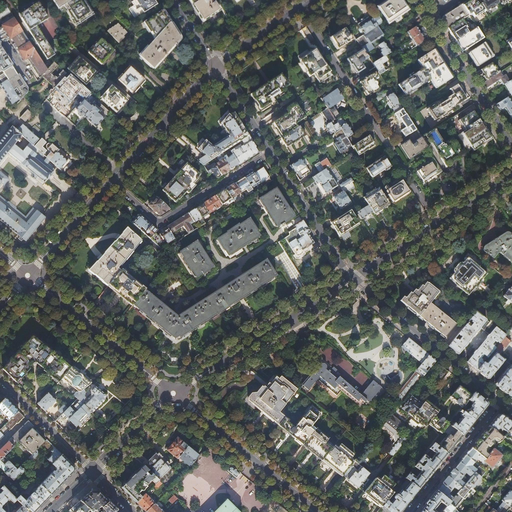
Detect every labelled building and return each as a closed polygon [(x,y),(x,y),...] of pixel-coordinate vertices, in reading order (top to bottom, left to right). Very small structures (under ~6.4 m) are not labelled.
[(52,0),(59,9),(65,6),(73,20),(77,26),(94,15),(83,0),(52,0)] [(135,18),(138,16),(140,15),(158,4),(154,0),(134,0),(132,2),(134,6),(129,9),(135,18)] [(211,15),(220,9),(213,0),(190,0),(194,5),(203,20),(211,15)] [(401,0),(388,0),(386,2),(378,7),(389,22),(408,9),(401,0)] [(478,0),(477,0),(468,0),(462,4),(469,15),(470,14),(473,15),(474,17),(484,10),(480,4),(478,0)] [(484,10),(485,12),(489,9),(490,10),(495,7),(494,6),(498,3),(495,0),(477,0),(478,0),(477,0),(481,0),(483,2),(480,4),(484,10)] [(55,54),(47,41),(37,26),(48,18),(38,3),(29,9),(19,15),(47,59),(55,54)] [(443,20),(448,28),(462,19),(469,15),(462,4),(452,11),(443,16),(443,20)] [(155,39),(140,56),(154,68),(180,39),(180,38),(180,37),(176,30),(168,17),(163,10),(144,21),(151,32),(152,31),(155,37),(155,39)] [(357,40),(360,45),(363,49),(366,54),(374,49),(371,44),(373,44),(372,42),(382,35),(377,27),(383,23),(378,15),(370,20),(368,17),(364,20),(358,24),(360,27),(359,28),(358,29),(360,32),(362,33),(363,32),(365,34),(357,40)] [(58,66),(54,63),(48,70),(15,18),(3,26),(0,27),(0,68),(2,71),(3,72),(5,71),(8,69),(12,66),(13,64),(8,56),(6,53),(5,53),(0,45),(0,44),(4,41),(6,42),(7,42),(7,40),(11,38),(14,43),(12,45),(15,49),(17,48),(19,50),(25,59),(27,58),(40,78),(38,81),(40,84),(51,95),(51,94),(65,79),(63,77),(66,73),(63,70),(59,75),(60,75),(58,78),(57,77),(56,78),(51,74),(58,66)] [(448,28),(456,41),(469,33),(469,32),(466,28),(467,27),(463,21),(462,19),(448,28)] [(115,25),(113,27),(112,27),(110,29),(107,31),(119,43),(122,40),(125,37),(124,36),(127,33),(124,29),(123,30),(122,29),(123,28),(118,23),(116,26),(115,25)] [(421,33),(416,26),(407,32),(409,35),(408,35),(410,37),(410,36),(412,39),(421,33)] [(463,52),(484,38),(477,27),(469,33),(456,41),(463,52)] [(421,33),(412,39),(414,42),(413,42),(414,44),(415,44),(417,46),(425,41),(423,37),(429,33),(426,29),(421,33)] [(352,40),(346,30),(339,35),(332,39),(335,45),(338,49),(352,40)] [(102,65),(114,51),(101,39),(88,53),(102,65)] [(381,53),(384,57),(387,55),(391,52),(387,46),(384,42),(379,46),(382,50),(381,50),(382,52),(381,53)] [(485,43),(470,52),(473,59),(478,67),(494,57),(485,43)] [(364,62),(369,58),(366,54),(363,49),(347,60),(349,63),(351,66),(352,66),(357,74),(364,69),(360,64),(364,62)] [(324,62),(316,50),(309,55),(300,60),(308,71),(307,72),(310,76),(314,74),(320,83),(332,75),(324,62)] [(436,88),(452,78),(447,70),(441,61),(435,52),(434,50),(418,60),(424,69),(414,75),(413,73),(410,75),(411,77),(398,85),(406,96),(431,80),(436,88)] [(375,67),(380,74),(394,65),(391,61),(387,55),(384,57),(373,64),(375,67)] [(79,57),(68,70),(84,84),(96,72),(79,57)] [(487,81),(500,73),(499,71),(498,72),(492,63),(481,70),(484,76),(487,81)] [(130,67),(118,80),(132,93),(138,86),(144,80),(130,67)] [(13,78),(8,69),(5,71),(6,74),(5,75),(6,77),(7,79),(9,81),(13,78)] [(376,72),(370,75),(366,78),(365,79),(360,82),(364,88),(368,95),(373,92),(374,94),(379,90),(378,90),(377,88),(377,87),(376,87),(376,86),(376,85),(376,84),(376,83),(376,82),(375,82),(374,82),(373,82),(373,81),(379,77),(376,73),(376,72)] [(505,85),(509,82),(506,76),(505,76),(502,72),(500,73),(487,81),(483,84),(485,86),(486,88),(499,80),(499,81),(500,81),(500,82),(501,82),(504,85),(505,85)] [(26,95),(28,93),(28,88),(19,74),(13,78),(9,81),(12,86),(14,84),(21,96),(19,97),(19,99),(20,100),(26,95)] [(289,85),(281,74),(273,79),(265,84),(257,90),(251,94),(256,102),(261,110),(271,103),(274,107),(279,104),(273,95),(279,92),(280,94),(285,90),(284,89),(289,85)] [(87,96),(89,93),(70,77),(67,81),(65,79),(51,94),(51,95),(61,103),(71,113),(72,111),(77,107),(71,101),(81,90),(87,96)] [(12,103),(19,99),(19,97),(12,86),(9,81),(7,79),(0,84),(12,103)] [(459,89),(456,86),(449,90),(453,95),(447,98),(448,100),(439,105),(437,103),(427,110),(434,121),(442,117),(443,118),(447,115),(447,114),(451,112),(452,112),(457,109),(455,106),(465,100),(464,97),(462,94),(459,89)] [(101,99),(115,112),(121,105),(126,99),(112,87),(101,99)] [(393,109),(396,113),(397,113),(403,109),(390,88),(381,94),(383,96),(389,92),(390,95),(387,97),(390,103),(394,108),(393,109)] [(330,94),(322,100),(327,108),(335,121),(336,121),(337,122),(342,119),(341,118),(333,105),(343,99),(340,95),(342,94),(341,94),(341,93),(340,94),(337,91),(334,93),(333,92),(330,94)] [(511,103),(508,97),(497,104),(500,111),(505,108),(508,114),(511,119),(511,103)] [(94,106),(95,106),(94,105),(94,106),(92,104),(91,104),(84,98),(77,107),(72,111),(77,116),(82,120),(94,106)] [(37,111),(40,107),(34,102),(31,105),(37,111)] [(277,129),(282,137),(298,127),(296,124),(305,118),(296,104),(287,110),(289,113),(273,123),(277,129)] [(336,121),(335,121),(327,108),(322,112),(329,123),(325,125),(328,129),(331,134),(334,132),(335,133),(341,129),(337,123),(335,124),(335,123),(332,125),(332,124),(336,121)] [(409,135),(416,130),(408,117),(408,116),(405,113),(404,111),(403,109),(397,113),(396,113),(399,116),(400,116),(401,117),(400,118),(403,122),(406,127),(405,128),(405,129),(409,135)] [(21,118),(25,122),(33,114),(28,110),(21,118)] [(458,137),(465,148),(470,145),(473,150),(481,144),(491,138),(486,132),(481,123),(476,115),(473,112),(460,120),(467,132),(458,137)] [(206,155),(198,160),(203,165),(208,162),(212,159),(220,154),(226,150),(229,148),(239,142),(249,136),(240,122),(234,113),(229,116),(225,120),(222,123),(230,136),(222,141),(213,147),(206,141),(203,145),(200,149),(206,155)] [(346,123),(343,118),(337,122),(337,123),(341,129),(350,143),(356,139),(352,135),(353,134),(349,128),(346,123)] [(35,147),(40,141),(38,140),(39,139),(36,136),(35,136),(32,133),(26,128),(23,125),(17,131),(22,135),(30,142),(35,147)] [(282,137),(280,138),(284,144),(287,148),(305,136),(299,126),(298,127),(282,137)] [(17,131),(12,127),(0,142),(0,162),(8,152),(21,163),(21,164),(26,168),(30,170),(27,173),(31,177),(34,174),(45,183),(42,186),(50,192),(53,188),(45,182),(55,170),(48,164),(50,161),(35,147),(30,142),(23,151),(14,145),(22,135),(17,131)] [(447,144),(437,128),(426,135),(441,158),(440,159),(446,168),(452,164),(455,162),(455,161),(463,156),(454,140),(447,144)] [(351,145),(350,143),(341,129),(335,133),(334,134),(338,139),(337,139),(338,141),(335,144),(341,153),(350,147),(349,146),(351,145)] [(245,144),(232,153),(233,154),(239,164),(244,162),(255,154),(259,152),(253,142),(249,136),(239,142),(242,146),(245,144)] [(369,136),(352,147),(355,150),(358,156),(369,150),(375,147),(374,146),(375,145),(372,141),(369,136)] [(415,154),(427,146),(421,138),(421,137),(409,145),(407,142),(401,145),(406,152),(410,159),(416,155),(415,154)] [(43,140),(42,138),(40,141),(35,147),(50,161),(62,171),(67,166),(71,161),(69,159),(67,161),(57,152),(59,150),(52,144),(51,143),(50,143),(49,143),(48,143),(47,144),(47,145),(46,147),(47,148),(48,149),(47,150),(43,146),(46,142),(43,140)] [(0,181),(2,183),(0,184),(0,202),(27,224),(37,211),(34,208),(26,218),(0,197),(0,190),(9,180),(0,172),(0,168),(8,158),(27,173),(30,170),(26,168),(21,164),(21,163),(8,152),(0,162),(0,181)] [(231,156),(224,160),(231,170),(235,167),(235,166),(239,164),(233,154),(230,156),(231,156)] [(219,162),(215,164),(222,176),(227,172),(231,170),(224,160),(223,157),(218,160),(219,162)] [(326,169),(331,165),(326,157),(320,161),(320,162),(315,165),(320,172),(325,169),(326,169)] [(384,157),(366,168),(372,178),(384,170),(384,172),(385,171),(386,172),(391,168),(390,167),(390,166),(387,161),(384,157)] [(294,172),(300,181),(303,179),(303,178),(303,176),(310,172),(301,159),(290,166),(294,172)] [(435,172),(441,168),(435,160),(430,163),(429,163),(417,171),(420,176),(424,181),(430,177),(436,173),(435,172)] [(208,162),(203,165),(209,174),(212,172),(213,172),(216,177),(219,177),(222,176),(215,164),(214,164),(210,166),(208,162)] [(192,189),(195,185),(193,184),(199,178),(198,177),(200,174),(187,163),(181,169),(165,187),(162,190),(168,195),(175,202),(178,199),(179,200),(186,191),(189,193),(192,189)] [(261,183),(263,186),(272,181),(267,173),(263,168),(260,170),(255,173),(261,183)] [(333,179),(326,169),(325,169),(320,172),(302,184),(305,189),(312,185),(311,184),(316,182),(317,184),(321,182),(322,184),(323,185),(321,186),(326,193),(338,186),(333,178),(333,179)] [(250,176),(246,179),(252,189),(261,183),(255,173),(250,176)] [(31,177),(42,186),(45,183),(34,174),(31,177)] [(397,175),(383,185),(393,200),(401,196),(407,191),(404,186),(397,175)] [(239,181),(235,183),(241,193),(246,189),(248,192),(252,190),(252,189),(246,179),(244,177),(239,181)] [(353,181),(351,177),(340,185),(342,188),(353,181)] [(0,184),(2,183),(0,181),(0,219),(20,236),(24,239),(26,241),(37,228),(45,218),(37,211),(27,224),(0,202),(0,184)] [(357,186),(353,181),(342,188),(343,191),(345,194),(357,186)] [(231,186),(226,189),(234,201),(239,198),(238,195),(241,193),(235,183),(231,186)] [(388,203),(378,187),(375,189),(367,194),(363,197),(368,205),(373,212),(373,213),(378,209),(388,203)] [(276,188),(259,199),(277,227),(280,226),(281,227),(284,225),(283,223),(294,216),(291,212),(280,194),(276,188)] [(221,192),(216,195),(222,205),(227,202),(229,204),(234,201),(226,189),(221,192)] [(351,202),(345,194),(343,191),(333,197),(337,202),(341,209),(351,202)] [(213,198),(209,200),(216,210),(222,205),(216,195),(213,198)] [(169,209),(155,196),(152,200),(149,203),(151,204),(149,205),(159,214),(161,214),(169,209)] [(206,202),(202,204),(209,214),(216,210),(209,200),(206,202)] [(199,206),(195,208),(202,218),(209,214),(202,204),(199,206)] [(373,212),(368,205),(357,212),(362,219),(367,216),(373,212)] [(198,220),(201,226),(205,223),(202,218),(195,208),(192,211),(188,213),(192,220),(194,223),(198,220)] [(350,211),(332,223),(337,229),(340,235),(350,229),(359,223),(350,211)] [(185,228),(189,234),(195,230),(191,223),(192,223),(191,221),(192,220),(188,213),(185,215),(183,217),(171,224),(167,227),(171,233),(179,228),(181,231),(185,228)] [(142,227),(146,231),(151,226),(146,221),(140,216),(137,219),(133,223),(140,229),(142,227)] [(260,236),(249,219),(218,239),(229,256),(260,236)] [(285,238),(289,244),(296,254),(297,255),(298,256),(300,256),(301,255),(303,253),(303,251),(303,250),(314,243),(308,233),(310,232),(307,228),(303,221),(295,225),(296,227),(297,228),(296,229),(289,232),(289,236),(285,238)] [(148,237),(150,238),(150,239),(157,231),(154,228),(151,226),(146,231),(146,232),(146,233),(147,234),(148,234),(148,233),(150,235),(148,237)] [(167,227),(167,226),(164,228),(162,230),(164,232),(160,235),(163,240),(165,238),(168,244),(175,239),(171,233),(167,227)] [(109,285),(121,270),(118,268),(141,240),(128,229),(119,240),(110,251),(106,256),(97,267),(93,272),(100,277),(109,285)] [(511,235),(510,233),(509,233),(508,233),(508,232),(507,232),(507,233),(506,233),(499,237),(487,244),(485,246),(484,246),(484,247),(484,248),(483,248),(483,249),(483,250),(484,250),(484,251),(484,252),(493,258),(497,254),(498,254),(499,254),(500,253),(511,263),(511,235)] [(159,253),(160,254),(163,250),(158,246),(155,242),(150,239),(150,238),(147,242),(148,243),(149,244),(159,253)] [(192,271),(197,277),(213,266),(197,241),(180,252),(185,259),(184,259),(191,271),(192,271)] [(476,287),(480,281),(487,274),(468,257),(459,266),(457,269),(449,278),(468,295),(474,288),(476,287)] [(146,290),(134,305),(175,338),(179,336),(180,337),(194,328),(226,308),(241,298),(260,286),(276,276),(276,274),(274,272),(275,272),(273,269),(273,270),(266,260),(177,317),(146,290)] [(131,304),(133,306),(134,305),(146,290),(147,289),(122,269),(121,270),(109,285),(108,286),(110,287),(120,295),(131,305),(131,304)] [(440,292),(429,283),(425,287),(424,286),(419,291),(417,290),(414,294),(412,293),(407,298),(406,297),(402,301),(401,300),(400,300),(408,307),(422,318),(438,331),(445,337),(456,324),(431,303),(440,292)] [(511,285),(503,296),(508,300),(506,302),(509,304),(511,302),(511,303),(511,285)] [(463,328),(448,346),(455,351),(458,354),(480,327),(485,331),(489,335),(467,362),(472,365),(477,370),(484,362),(494,349),(505,336),(510,330),(511,328),(508,324),(502,332),(477,311),(476,312),(463,328)] [(55,379),(59,382),(71,367),(61,359),(46,346),(33,336),(26,343),(9,363),(3,369),(7,373),(18,384),(29,395),(33,391),(21,379),(31,368),(30,367),(34,363),(34,362),(35,362),(36,362),(37,362),(37,363),(45,369),(44,370),(50,375),(55,379)] [(510,341),(505,336),(494,349),(497,351),(498,352),(499,351),(501,352),(505,347),(510,341)] [(408,352),(415,344),(411,340),(408,338),(401,347),(408,352)] [(421,364),(429,355),(421,349),(415,344),(408,352),(421,364)] [(482,374),(488,378),(489,378),(503,360),(503,359),(495,353),(487,363),(485,363),(484,362),(477,370),(482,374)] [(434,362),(436,360),(431,357),(429,355),(421,364),(415,372),(394,397),(401,403),(430,368),(434,362)] [(439,366),(434,362),(430,368),(434,372),(439,366)] [(380,397),(386,390),(380,386),(373,380),(361,395),(343,379),(325,364),(324,364),(323,364),(322,364),(321,364),(321,365),(320,364),(313,372),(303,383),(298,390),(305,396),(319,380),(337,395),(341,390),(360,406),(366,399),(369,402),(371,400),(372,401),(380,397)] [(500,389),(506,394),(511,386),(511,385),(510,383),(511,381),(511,366),(510,366),(496,384),(496,385),(500,389)] [(85,388),(92,383),(84,377),(83,376),(83,375),(82,374),(81,373),(79,373),(71,367),(59,382),(74,395),(76,392),(81,392),(85,388)] [(437,378),(441,381),(448,373),(443,370),(437,378)] [(285,404),(297,389),(281,376),(278,380),(276,379),(268,389),(266,388),(285,404)] [(74,395),(78,399),(84,404),(91,412),(99,405),(105,399),(105,394),(100,390),(96,387),(95,387),(95,386),(94,386),(94,387),(91,390),(91,391),(91,399),(88,402),(87,401),(86,401),(85,388),(81,392),(76,392),(74,395)] [(459,386),(450,397),(456,401),(456,402),(456,403),(457,404),(458,404),(463,407),(464,406),(472,396),(465,390),(459,386)] [(280,424),(284,419),(285,418),(279,412),(285,404),(266,388),(264,391),(263,390),(257,397),(255,395),(253,395),(251,398),(251,401),(259,407),(259,408),(260,408),(265,412),(280,424)] [(42,408),(45,411),(56,401),(56,400),(57,399),(56,398),(56,397),(56,396),(56,395),(55,394),(54,393),(53,393),(52,393),(52,392),(51,392),(50,391),(37,403),(42,408)] [(465,413),(474,421),(487,406),(486,402),(480,396),(475,392),(472,396),(464,406),(466,408),(467,408),(469,405),(469,404),(468,403),(470,401),(474,404),(469,410),(468,409),(465,413)] [(412,416),(412,417),(425,401),(420,398),(415,393),(408,401),(404,405),(405,406),(402,408),(408,413),(408,414),(411,417),(412,416)] [(5,419),(8,422),(19,411),(13,406),(5,398),(0,403),(0,410),(7,417),(5,419)] [(421,422),(426,426),(429,422),(434,416),(438,412),(437,410),(435,412),(434,412),(435,411),(432,408),(433,406),(430,404),(426,400),(425,401),(412,417),(420,423),(421,422)] [(68,409),(60,416),(63,419),(66,416),(71,421),(76,427),(83,420),(91,412),(84,404),(81,407),(77,403),(74,406),(78,410),(76,412),(70,407),(68,409)] [(55,413),(59,417),(60,416),(68,409),(64,405),(55,413)] [(304,444),(315,429),(311,425),(312,424),(313,424),(322,414),(313,407),(295,428),(284,419),(280,424),(286,429),(290,433),(304,444)] [(0,441),(24,417),(22,415),(19,411),(8,422),(4,427),(0,430),(0,441)] [(451,421),(449,424),(463,435),(474,421),(465,413),(463,412),(460,415),(462,416),(456,424),(454,423),(451,421)] [(400,432),(406,424),(402,421),(401,421),(401,420),(400,420),(400,419),(399,419),(398,419),(398,418),(393,414),(387,420),(386,421),(400,432)] [(511,426),(511,422),(507,418),(502,415),(499,415),(489,427),(498,434),(501,430),(503,430),(506,432),(505,433),(504,434),(503,434),(502,435),(500,433),(498,434),(503,438),(504,437),(511,426)] [(434,416),(429,422),(432,425),(432,426),(439,431),(439,430),(442,433),(444,431),(449,424),(444,420),(444,419),(444,418),(443,418),(443,417),(442,417),(441,417),(440,419),(439,420),(434,416)] [(0,460),(4,456),(19,441),(32,429),(34,427),(31,424),(28,421),(8,441),(9,441),(0,450),(0,460)] [(393,456),(408,439),(400,432),(386,421),(385,423),(384,425),(385,427),(384,427),(396,437),(397,436),(398,437),(387,451),(393,456)] [(449,424),(444,431),(450,436),(445,442),(447,443),(441,449),(447,454),(463,435),(449,424)] [(498,444),(503,438),(498,434),(489,427),(472,448),(485,459),(489,455),(486,452),(486,449),(488,446),(489,447),(492,444),(491,443),(493,440),(495,440),(497,442),(496,443),(498,444)] [(32,429),(19,441),(32,454),(34,453),(45,442),(32,429)] [(323,459),(334,446),(327,441),(328,440),(315,429),(304,444),(305,445),(313,451),(323,459)] [(178,459),(188,446),(188,444),(186,442),(184,442),(181,441),(178,438),(172,444),(171,443),(169,446),(166,449),(178,459)] [(438,450),(436,448),(438,446),(434,443),(425,453),(405,478),(407,479),(410,481),(411,479),(413,481),(412,483),(419,489),(447,454),(441,449),(440,448),(438,450)] [(336,470),(343,475),(350,467),(355,461),(351,458),(354,455),(341,444),(338,447),(335,445),(334,446),(323,459),(336,470)] [(183,460),(191,466),(199,455),(194,451),(188,446),(178,459),(180,461),(182,461),(183,460)] [(495,450),(494,449),(489,455),(485,459),(479,466),(477,470),(475,472),(481,478),(486,472),(485,472),(490,466),(492,468),(496,463),(502,456),(501,455),(504,451),(498,446),(495,450)] [(53,471),(40,485),(51,496),(57,489),(69,477),(75,471),(75,467),(69,462),(55,448),(51,451),(53,453),(47,459),(55,467),(56,470),(54,472),(53,471)] [(485,459),(472,448),(466,455),(474,462),(479,466),(485,459)] [(171,468),(169,465),(170,464),(158,452),(152,458),(144,466),(149,470),(153,474),(159,480),(171,468)] [(37,456),(34,453),(32,454),(29,458),(32,461),(37,456)] [(474,462),(466,455),(460,462),(474,473),(475,472),(477,470),(471,466),(474,462)] [(25,470),(21,466),(17,469),(8,460),(4,464),(8,469),(5,472),(9,476),(14,480),(20,473),(21,474),(25,470)] [(359,487),(364,492),(372,482),(366,478),(370,473),(363,467),(355,461),(350,467),(343,475),(348,479),(351,482),(359,488),(359,487)] [(474,473),(460,462),(454,469),(463,476),(466,473),(471,477),(474,473)] [(156,484),(160,481),(159,480),(153,474),(151,476),(147,472),(149,470),(144,466),(133,476),(122,488),(124,490),(135,501),(137,503),(142,497),(139,494),(142,490),(143,491),(148,487),(147,486),(152,481),(156,484)] [(241,473),(232,466),(228,471),(237,478),(241,473)] [(463,476),(454,469),(449,476),(462,488),(465,484),(460,480),(463,476)] [(478,482),(482,478),(481,478),(475,472),(474,473),(471,477),(465,483),(473,489),(476,485),(476,486),(477,484),(479,483),(478,482)] [(234,479),(228,475),(224,480),(230,485),(234,479)] [(379,480),(376,478),(372,482),(364,492),(372,499),(382,507),(387,499),(393,492),(390,490),(394,485),(383,476),(379,480)] [(462,488),(449,476),(443,483),(451,490),(454,487),(459,491),(462,488)] [(407,479),(405,478),(396,489),(400,492),(398,494),(397,494),(396,494),(394,497),(393,497),(393,498),(394,498),(394,499),(391,503),(387,499),(382,507),(387,511),(388,511),(399,511),(419,489),(412,483),(411,482),(403,491),(400,488),(407,479)] [(451,490),(443,483),(437,490),(451,502),(453,498),(448,494),(451,490)] [(476,492),(473,489),(465,483),(465,484),(462,488),(459,491),(457,493),(464,499),(466,497),(468,494),(470,492),(471,493),(474,495),(476,492)] [(19,496),(16,499),(17,500),(23,505),(29,511),(35,511),(42,505),(51,496),(40,485),(36,488),(35,488),(32,491),(32,492),(33,493),(30,495),(31,495),(26,501),(20,496),(19,496)] [(0,511),(4,511),(5,511),(1,508),(2,506),(8,500),(10,499),(14,503),(17,500),(16,499),(14,497),(3,486),(1,489),(3,491),(0,493),(0,511)] [(115,511),(117,510),(98,490),(92,490),(80,501),(89,509),(90,510),(89,511),(90,511),(96,511),(99,509),(98,508),(100,506),(101,507),(101,509),(102,510),(99,511),(115,511)] [(441,511),(449,503),(451,502),(437,490),(419,511),(441,511)] [(511,505),(511,491),(510,490),(507,495),(502,501),(504,502),(496,511),(497,511),(507,511),(509,509),(511,505)] [(464,499),(457,493),(453,498),(451,502),(449,503),(456,509),(460,504),(464,499)] [(146,511),(155,503),(151,499),(152,498),(149,495),(148,496),(146,494),(142,497),(137,503),(143,509),(146,511)] [(177,498),(174,495),(169,500),(172,503),(177,498)] [(214,511),(186,511),(184,509),(180,511),(240,511),(236,508),(227,499),(214,511)] [(85,511),(89,509),(80,501),(70,510),(72,511),(85,511)] [(159,506),(155,503),(146,511),(163,511),(164,511),(161,509),(162,508),(159,505),(159,506)] [(453,511),(456,509),(449,503),(441,511),(453,511)]
